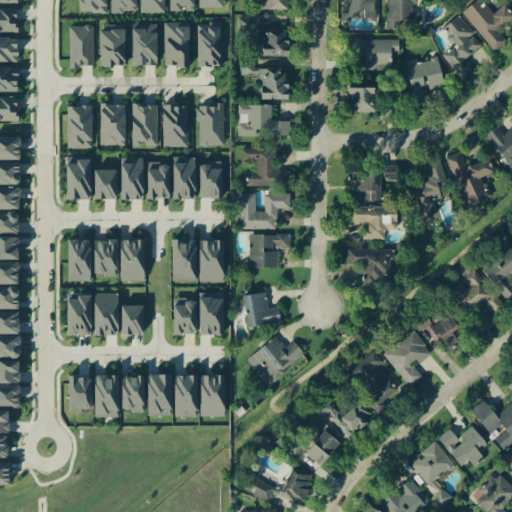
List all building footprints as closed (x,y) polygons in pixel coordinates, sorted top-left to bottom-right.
[(105,12),(105,0),(77,0),(78,12),(105,12)] [(134,12),(134,0),(109,0),(110,12),(134,12)] [(138,0),(139,12),(164,12),(163,0),(138,0)] [(193,11),(192,0),(168,0),(168,11),(193,11)] [(222,8),(222,0),(196,0),(197,7),(222,8)] [(286,9),(286,0),(259,0),(260,9),(286,9)] [(340,0),(340,20),(349,20),(349,18),(374,18),(374,0),(340,0)] [(411,3),(415,3),(414,0),(385,0),(386,26),(411,26),(411,3)] [(474,0),(461,12),(493,52),(505,42),(496,31),(511,17),(511,15),(503,4),(491,14),(479,0),(474,0)] [(0,7),(0,31),(15,32),(15,7),(0,7)] [(440,55),(461,79),(473,69),(465,58),(481,45),(457,15),(440,29),(453,44),(440,55)] [(251,28),(251,16),(237,17),(238,29),(251,28)] [(187,22),(163,22),(164,65),(175,65),(175,68),(188,67),(187,22)] [(221,66),(220,22),(195,23),(196,66),(221,66)] [(155,66),(156,23),(131,23),(130,65),(155,66)] [(284,24),(256,25),(257,56),(285,55),(284,24)] [(92,25),(67,25),(68,66),(92,66),(92,25)] [(123,66),(123,25),(99,25),(99,66),(123,66)] [(0,37),(0,61),(16,61),(15,37),(0,37)] [(397,38),(345,39),(345,54),(363,53),(363,68),(397,68),(397,38)] [(443,88),(437,56),(405,63),(413,103),(424,101),(423,91),(443,88)] [(239,74),(254,74),(253,60),(239,61),(239,74)] [(0,91),(16,91),(16,66),(0,66),(0,91)] [(258,99),(285,99),(284,68),(257,69),(258,99)] [(375,112),(375,81),(346,81),(346,94),(351,94),(351,112),(375,112)] [(0,120),(16,120),(16,96),(0,96),(0,120)] [(222,103),(211,103),(211,106),(197,106),(196,145),(222,145),(222,103)] [(123,104),(98,104),(99,145),(124,145),(123,104)] [(131,146),(142,145),(142,146),(156,145),(155,104),(131,104),(131,146)] [(162,147),(186,146),(186,104),(161,105),(162,147)] [(238,136),(288,135),(288,120),(270,121),(270,104),(237,105),(238,136)] [(91,147),(90,105),(65,106),(66,148),(91,147)] [(482,136),(508,164),(511,160),(511,125),(503,134),(495,125),(482,136)] [(0,159),(18,160),(18,137),(0,137),(0,159)] [(244,186),(287,186),(287,170),(271,170),(271,148),(240,148),(240,161),(248,161),(248,172),(244,172),(244,186)] [(465,207),(491,197),(487,187),(483,189),(478,177),(492,172),(486,159),(465,167),(459,151),(445,156),(465,207)] [(119,199),(142,199),(141,157),(119,157),(119,199)] [(194,199),(194,157),(171,157),(171,199),(194,199)] [(88,158),(64,158),(65,199),(89,199),(88,158)] [(409,185),(421,219),(431,215),(428,208),(452,199),(437,159),(424,164),(429,178),(409,185)] [(0,183),(18,184),(18,162),(0,161),(0,183)] [(220,197),(220,162),(197,163),(198,198),(220,197)] [(168,198),(169,163),(146,163),(145,198),(168,198)] [(379,200),(379,179),(395,179),(395,169),(346,168),(346,186),(358,186),(357,200),(379,200)] [(115,170),(93,169),(93,198),(115,199),(115,170)] [(0,208),(18,209),(17,186),(0,186),(0,208)] [(254,193),(231,193),(231,212),(239,212),(239,229),(275,228),(275,209),(288,209),(288,193),(263,193),(264,211),(254,211),(254,193)] [(383,239),(383,230),(396,229),(395,205),(346,207),(346,224),(361,224),(361,239),(383,239)] [(0,211),(0,233),(16,233),(16,211),(0,211)] [(247,267),(275,267),(275,247),(288,247),(288,234),(247,234),(247,267)] [(0,236),(0,259),(17,259),(16,237),(0,236)] [(66,281),(88,280),(88,239),(66,239),(66,281)] [(143,280),(142,239),(118,240),(119,281),(143,280)] [(194,239),(170,239),(170,280),(194,281),(194,239)] [(115,240),(93,240),(92,275),(115,275),(115,240)] [(222,240),(198,240),(197,281),(221,281),(222,240)] [(480,269),(507,303),(511,299),(511,286),(508,281),(511,277),(511,250),(508,246),(480,269)] [(390,274),(390,250),(346,249),(346,264),(356,264),(356,272),(362,272),(361,281),(380,282),(380,274),(390,274)] [(0,283),(17,284),(17,262),(0,261),(0,283)] [(481,301),(493,315),(503,306),(466,264),(457,272),(469,285),(465,289),(458,280),(446,291),(466,314),(481,301)] [(0,308),(17,309),(16,286),(0,286),(0,308)] [(222,334),(221,292),(197,293),(198,335),(222,334)] [(246,327),(280,322),(278,307),(267,308),(264,292),(241,295),(246,327)] [(66,335),(90,335),(89,293),(65,294),(66,335)] [(116,293),(92,293),(93,335),(116,335),(116,293)] [(194,299),(171,299),(172,334),(194,333),(194,299)] [(141,305),(119,305),(120,334),(142,334),(141,305)] [(17,311),(0,310),(0,333),(17,333),(17,311)] [(427,326),(434,344),(443,341),(446,350),(461,344),(451,317),(427,326)] [(430,353),(411,329),(382,353),(409,387),(421,377),(409,363),(413,359),(417,364),(430,353)] [(18,335),(0,335),(0,357),(18,357),(18,335)] [(283,347),(275,336),(246,357),(264,384),(304,356),(293,341),(283,347)] [(374,412),(396,395),(374,368),(382,362),(373,351),(350,369),(367,390),(361,395),(374,412)] [(0,382),(17,383),(17,361),(0,360),(0,382)] [(170,415),(169,374),(145,374),(146,416),(170,415)] [(117,375),(93,375),(93,416),(116,417),(117,375)] [(195,375),(173,375),(173,416),(195,416),(195,375)] [(199,416),(223,416),(222,375),(198,375),(199,416)] [(90,376),(68,376),(67,410),(89,411),(90,376)] [(142,376),(120,376),(120,411),(142,411),(142,376)] [(0,406),(17,407),(18,385),(0,384),(0,406)] [(328,412),(343,436),(371,419),(360,400),(335,415),(324,397),(311,405),(319,418),(328,412)] [(495,416),(482,400),(469,410),(488,433),(499,424),(504,430),(493,438),(502,449),(511,441),(511,402),(495,416)] [(436,438),(460,466),(467,460),(473,467),(483,458),(477,452),(486,444),(470,426),(456,438),(447,428),(436,438)] [(304,453),(320,466),(339,443),(323,430),(304,453)] [(284,448),(293,458),(302,449),(292,439),(284,448)] [(410,464),(434,493),(429,497),(439,508),(450,499),(434,480),(453,464),(433,441),(419,453),(421,455),(410,464)] [(0,485),(7,485),(8,462),(0,462),(0,485)] [(309,476),(289,468),(279,496),(299,503),(309,476)] [(502,511),(500,509),(511,496),(511,488),(495,472),(470,497),(485,511),(502,511)] [(273,486),(248,476),(242,491),(267,500),(273,486)] [(413,511),(427,500),(406,477),(380,501),(390,511),(402,511),(407,508),(411,511),(413,511)]
